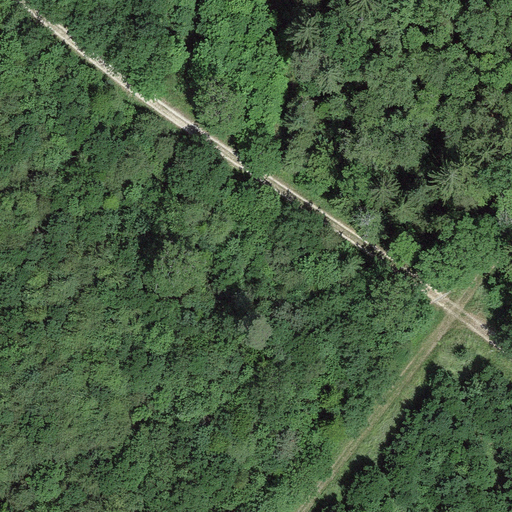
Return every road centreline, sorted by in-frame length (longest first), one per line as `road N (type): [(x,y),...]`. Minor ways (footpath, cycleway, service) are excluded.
road 1 (track): [(511,356),(22,0)]
road 2 (track): [(306,511),(511,243)]
